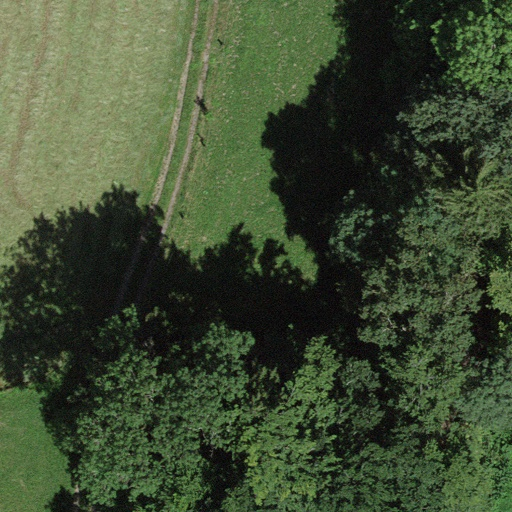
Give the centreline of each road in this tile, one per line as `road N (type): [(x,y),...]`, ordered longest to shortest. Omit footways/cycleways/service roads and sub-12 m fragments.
road 1 (track): [(87,511),(108,387),(183,160),(206,0)]
road 2 (track): [(424,511),(511,299)]
